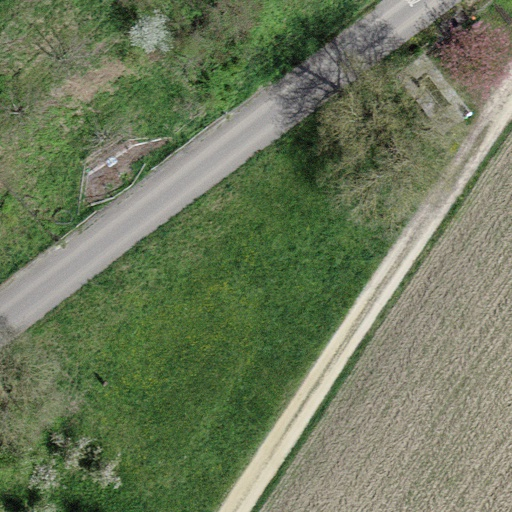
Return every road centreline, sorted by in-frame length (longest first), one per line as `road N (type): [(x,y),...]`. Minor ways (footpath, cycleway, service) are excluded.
road 1 (residential): [(430,0),(0,332)]
road 2 (track): [(242,511),(511,86)]
